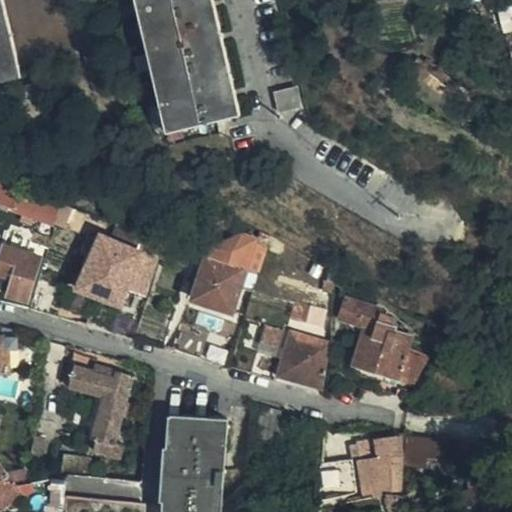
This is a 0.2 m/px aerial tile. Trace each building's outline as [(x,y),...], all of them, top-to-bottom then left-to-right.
[(0,0),(0,82),(78,64),(62,0),(0,0)] [(242,115),(214,0),(136,0),(167,132),(242,115)] [(423,65),(448,87),(452,80),(427,59),(423,65)] [(302,107),(297,89),(275,94),(279,113),(302,107)] [(57,225),(59,219),(63,204),(21,188),(12,209),(57,225)] [(67,220),(70,207),(63,204),(59,219),(67,220)] [(117,227),(111,239),(143,253),(146,241),(117,227)] [(270,236),(261,231),(256,244),(267,248),(270,236)] [(242,287),(255,291),(262,265),(250,262),(257,238),(242,233),(215,247),(211,257),(208,256),(199,283),(194,301),(233,313),(242,287)] [(150,287),(159,259),(155,257),(143,253),(111,239),(100,234),(76,290),(97,298),(90,319),(111,329),(120,308),(123,308),(132,281),(150,287)] [(146,241),(143,253),(155,257),(157,247),(146,241)] [(188,250),(167,242),(161,260),(188,268),(194,252),(188,250)] [(8,297),(29,303),(42,257),(4,246),(0,258),(0,276),(12,280),(8,297)] [(192,280),(199,283),(208,256),(201,253),(192,280)] [(44,282),(35,311),(55,316),(63,289),(44,282)] [(415,400),(434,365),(406,357),(412,338),(404,334),(405,328),(398,325),(398,322),(382,314),(383,311),(346,298),(340,318),(377,330),(363,367),(370,370),(364,386),(415,400)] [(144,310),(148,301),(139,299),(137,308),(144,310)] [(182,325),(173,352),(184,354),(200,360),(209,333),(182,325)] [(286,331),(266,326),(257,357),(277,363),(283,364),(286,355),(280,354),(286,331)] [(330,362),(331,345),(291,334),(286,355),(283,364),(280,375),(325,388),(330,362)] [(8,347),(21,345),(20,337),(5,337),(0,337),(0,373),(9,373),(8,347)] [(97,360),(74,354),(72,364),(76,366),(69,389),(102,398),(91,439),(97,441),(93,453),(122,461),(126,447),(118,445),(136,377),(96,365),(97,360)] [(283,442),(288,413),(281,412),(265,408),(259,412),(256,441),(283,442)] [(171,418),(164,511),(221,511),(228,422),(171,418)] [(347,436),(323,440),(322,470),(354,463),(347,436)] [(367,500),(400,495),(403,460),(400,438),(376,442),(377,453),(361,455),(367,500)] [(406,438),(405,438),(404,468),(426,470),(426,465),(463,468),(464,444),(406,438)] [(34,440),(30,460),(45,462),(49,442),(35,439),(34,440)] [(66,476),(91,478),(92,461),(64,459),(63,476),(66,476)] [(9,476),(5,469),(0,463),(0,511),(30,495),(30,483),(25,484),(14,486),(9,476)] [(14,486),(25,484),(28,471),(9,476),(14,486)] [(66,476),(63,476),(63,479),(54,481),(52,508),(47,509),(46,511),(63,511),(65,500),(65,498),(66,476)] [(255,499),(275,500),(276,482),(275,482),(256,483),(255,499)] [(275,500),(320,500),(320,490),(292,490),(283,489),(283,483),(276,482),(275,500)] [(145,511),(146,507),(65,498),(65,500),(63,511),(145,511)]
